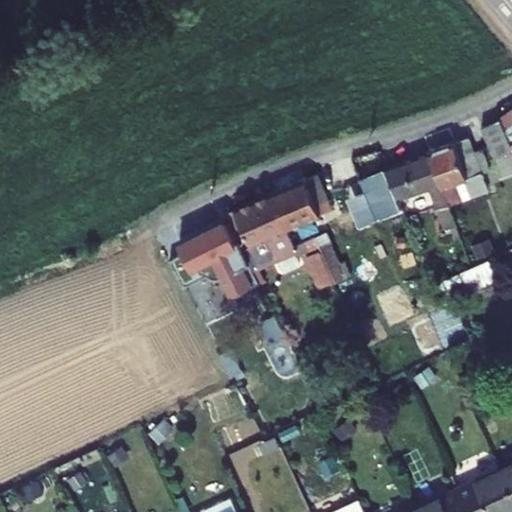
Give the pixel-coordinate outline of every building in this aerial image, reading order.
[(511,110),(501,118),(511,142),(511,140),(511,110)] [(501,118),(482,127),(496,157),(497,157),(511,150),(511,143),(511,142),(501,118)] [(430,150),(450,204),(489,191),(483,174),(491,171),(482,148),(475,151),(469,136),(430,150)] [(430,150),(403,159),(386,165),(399,198),(415,193),(431,187),(446,228),(457,224),(450,204),(430,150)] [(511,150),(497,157),(505,177),(511,173),(511,150)] [(333,209),(317,174),(306,179),(305,178),(272,193),(292,239),(313,229),(316,236),(320,246),(336,282),(352,275),(346,261),(341,263),(327,232),(333,230),(329,221),(314,228),(310,219),(333,209)] [(227,212),(244,248),(250,259),(252,264),(275,254),(277,259),(298,249),(300,254),(309,251),(304,241),(295,245),(292,239),(272,193),(272,192),(227,212)] [(263,289),(238,241),(235,243),(225,222),(169,250),(183,279),(197,272),(193,265),(221,251),(241,290),(244,289),(248,297),(263,289)] [(304,241),(309,251),(320,246),(316,236),(304,241)] [(307,256),(321,288),(334,282),(321,250),(307,256)] [(275,254),(252,264),(255,269),(277,259),(275,254)] [(466,268),(474,285),(497,275),(489,258),(472,266),(466,268)] [(445,278),(452,296),(474,285),(466,268),(445,278)] [(275,350),(290,342),(284,331),(269,338),(275,350)] [(511,462),(501,468),(511,492),(511,462)] [(507,511),(511,510),(511,492),(501,468),(458,488),(469,511),(507,511)] [(469,511),(458,488),(415,508),(417,511),(469,511)] [(239,511),(240,511),(239,511),(238,511),(231,497),(198,511),(239,511)] [(365,511),(360,500),(333,511),(365,511)]
